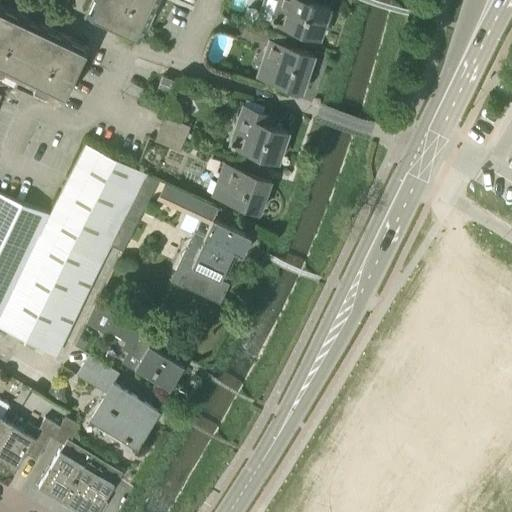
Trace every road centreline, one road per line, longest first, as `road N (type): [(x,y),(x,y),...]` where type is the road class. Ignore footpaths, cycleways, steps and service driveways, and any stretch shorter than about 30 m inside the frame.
road 1 (residential): [(224,511),(283,418),(421,152)]
road 2 (residential): [(421,152),(76,25)]
road 3 (residential): [(421,152),(492,0)]
